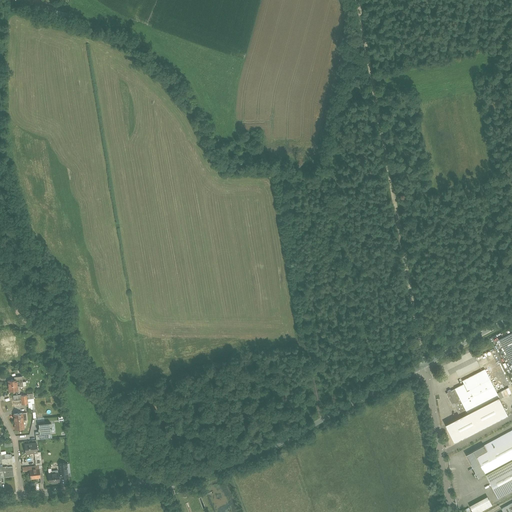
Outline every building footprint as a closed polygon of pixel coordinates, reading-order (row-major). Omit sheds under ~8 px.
[(511,332),(499,339),(511,363),(511,332)] [(13,346),(5,347),(6,361),(15,360),(13,346)] [(485,369),(463,380),(464,384),(451,390),(451,389),(450,389),(448,390),(448,391),(448,392),(446,393),(453,405),(454,405),(461,417),(446,424),(455,442),(509,415),(499,397),(499,396),(485,369)] [(15,380),(8,381),(9,391),(18,390),(17,386),(23,386),(22,376),(14,377),(15,380)] [(26,412),(14,414),(15,423),(16,428),(24,427),(23,422),(24,422),(23,420),(27,420),(26,412)] [(39,431),(40,433),(44,432),(51,432),(50,422),(39,423),(39,431)] [(511,429),(473,451),(474,451),(486,473),(498,497),(511,489),(511,429)] [(36,442),(24,444),(26,453),(34,452),(38,452),(36,442)] [(486,473),(474,451),(467,455),(476,472),(475,473),(476,475),(477,475),(478,477),(480,476),(486,473)] [(60,472),(48,474),(49,482),(60,481),(59,478),(68,477),(68,476),(67,464),(66,463),(60,464),(60,472)] [(42,465),(22,467),(23,470),(29,470),(30,478),(40,477),(40,472),(43,472),(42,465)] [(13,467),(8,467),(3,467),(4,477),(14,476),(13,467)] [(489,499),(472,508),(473,511),(479,511),(493,505),(489,499)] [(511,511),(511,502),(502,508),(504,511),(502,511),(511,511)]
